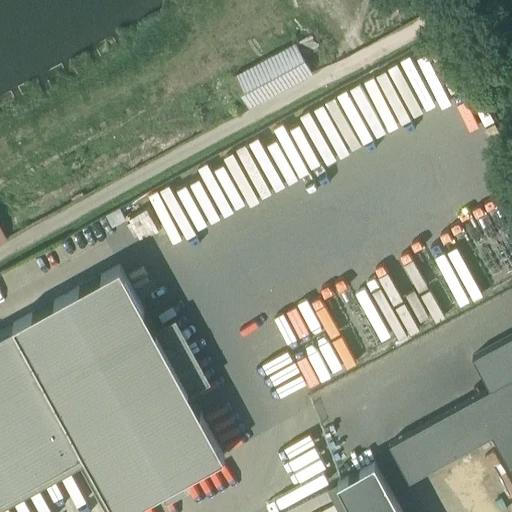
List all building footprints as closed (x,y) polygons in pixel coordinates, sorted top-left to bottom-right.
[(233,74),(249,104),(312,70),(295,40),(233,74)] [(372,73),(282,119),(308,170),(399,124),(372,73)] [(169,241),(268,189),(246,148),(147,200),(169,241)] [(405,331),(454,306),(427,255),(379,280),(405,331)] [(0,495),(83,449),(118,511),(224,454),(119,263),(13,322),(14,323),(0,330),(0,495)] [(324,300),(245,338),(259,367),(340,328),(345,338),(375,324),(349,272),(339,277),(334,266),(309,278),(315,289),(318,287),(324,300)] [(511,511),(511,333),(472,356),(489,387),(388,442),(408,480),(492,434),(511,470),(511,511)] [(404,511),(375,459),(338,479),(356,511),(404,511)]
